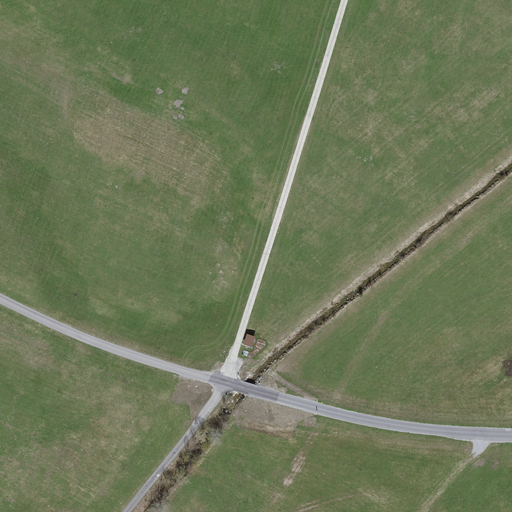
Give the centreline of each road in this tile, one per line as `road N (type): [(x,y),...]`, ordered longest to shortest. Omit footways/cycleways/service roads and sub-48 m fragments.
road 1 (residential): [(511,436),(412,431),(328,414),(119,353),(0,299)]
road 2 (track): [(227,384),(129,511)]
